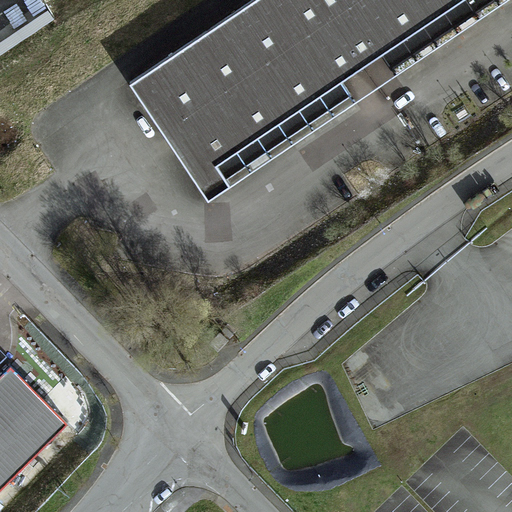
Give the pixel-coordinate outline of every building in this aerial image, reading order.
[(171,124),(185,146),(177,152),(207,198),(230,183),(226,177),(351,94),(341,79),(381,53),(390,67),(490,0),(250,0),(129,81),(162,130),(171,124)] [(490,0),(390,67),(381,53),(341,79),(351,94),(226,177),(230,183),(503,0),(490,0)] [(162,130),(177,152),(185,146),(171,124),(162,130)] [(227,338),(219,331),(209,342),(217,349),(227,338)] [(0,486),(67,420),(10,363),(0,372),(0,486)]
